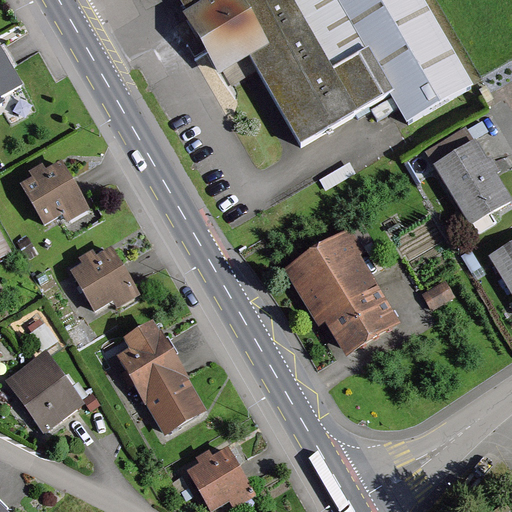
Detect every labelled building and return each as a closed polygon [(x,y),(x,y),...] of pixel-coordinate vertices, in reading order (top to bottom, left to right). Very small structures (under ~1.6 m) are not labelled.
[(418,0),(178,0),(224,80),(253,64),(301,149),(394,96),(410,126),(471,92),(418,0)] [(2,52),(0,53),(0,104),(24,91),(2,52)] [(472,130),(449,144),(456,154),(478,140),(472,130)] [(0,175),(11,170),(0,150),(0,175)] [(511,203),(480,150),(439,175),(473,233),(511,209),(511,203)] [(60,168),(21,189),(44,230),(82,210),(60,168)] [(0,232),(0,261),(12,255),(0,232)] [(352,242),(294,278),(347,364),(399,332),(359,270),(367,265),(352,242)] [(511,251),(493,262),(511,293),(511,251)] [(114,257),(73,280),(95,319),(136,296),(114,257)] [(446,289),(424,302),(432,316),(454,303),(446,289)] [(134,355),(121,361),(163,442),(207,419),(157,325),(127,341),(134,355)] [(47,358),(10,384),(46,434),(82,408),(47,358)] [(227,455),(186,480),(206,511),(227,511),(252,497),(227,455)]
